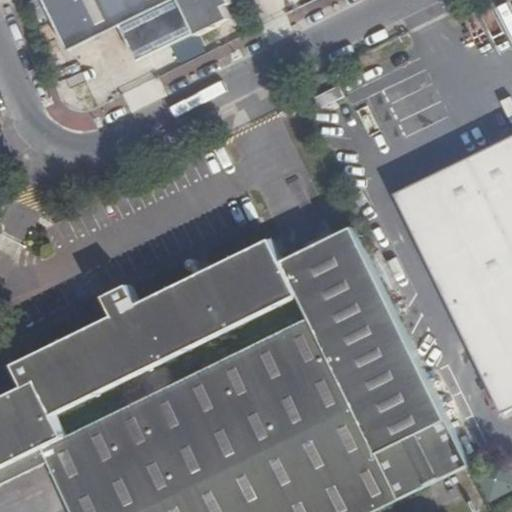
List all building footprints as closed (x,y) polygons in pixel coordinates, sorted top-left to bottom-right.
[(37,0),(61,49),(161,0),(37,0)] [(425,73),(371,98),(385,127),(439,101),(425,73)] [(511,134),(374,201),(481,419),(511,403),(511,134)] [(44,511),(363,511),(448,471),(323,211),(248,249),(237,225),(105,289),(96,268),(71,280),(80,302),(0,340),(0,462),(16,455),(23,468),(44,511)] [(16,455),(0,462),(0,479),(23,468),(16,455)]
